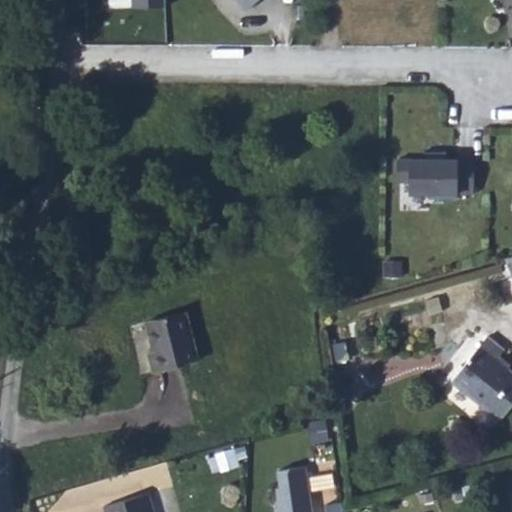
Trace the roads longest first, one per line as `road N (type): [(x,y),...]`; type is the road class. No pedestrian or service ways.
road 1 (unclassified): [(56,61),(2,476),(5,511)]
road 2 (residential): [(56,61),(433,70),(484,86)]
